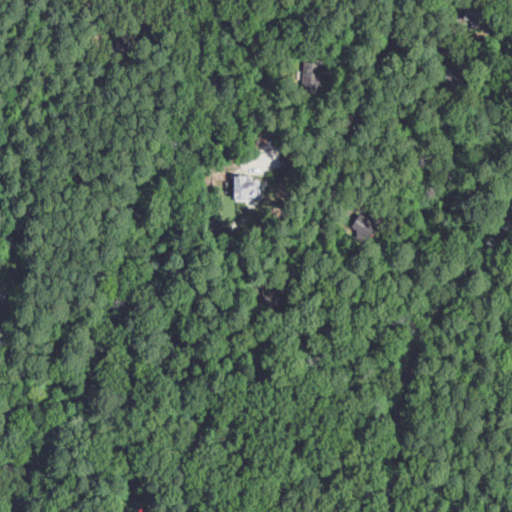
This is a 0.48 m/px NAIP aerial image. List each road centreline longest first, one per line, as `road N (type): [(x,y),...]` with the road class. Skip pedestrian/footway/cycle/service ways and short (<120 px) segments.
road 1 (residential): [(511,224),(415,355),(383,511)]
road 2 (residential): [(396,0),(397,17),(345,160)]
